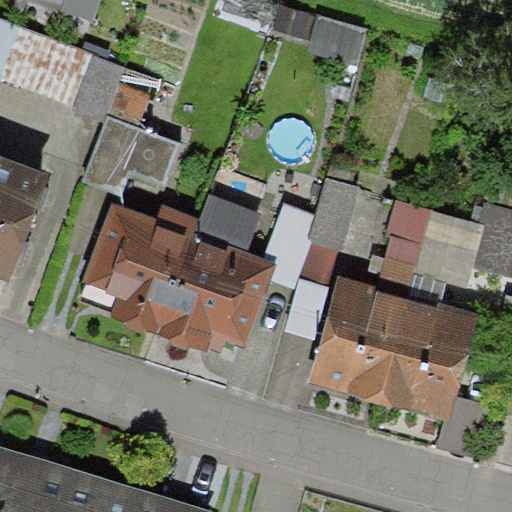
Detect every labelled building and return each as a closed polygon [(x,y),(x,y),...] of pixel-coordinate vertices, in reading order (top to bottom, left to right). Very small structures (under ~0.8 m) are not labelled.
[(121,66),(0,19),(0,75),(102,115),(121,66)] [(44,165),(0,148),(0,270),(4,272),(44,165)] [(200,220),(159,327),(229,353),(266,257),(246,249),(257,220),(208,201),(200,220)] [(159,327),(200,220),(175,210),(169,226),(120,207),(85,298),(159,327)] [(408,297),(338,277),(310,377),(380,396),(408,297)] [(477,317),(408,297),(380,396),(449,416),(477,317)] [(93,511),(102,484),(0,453),(0,511),(93,511)] [(192,511),(102,484),(93,511),(192,511)]
